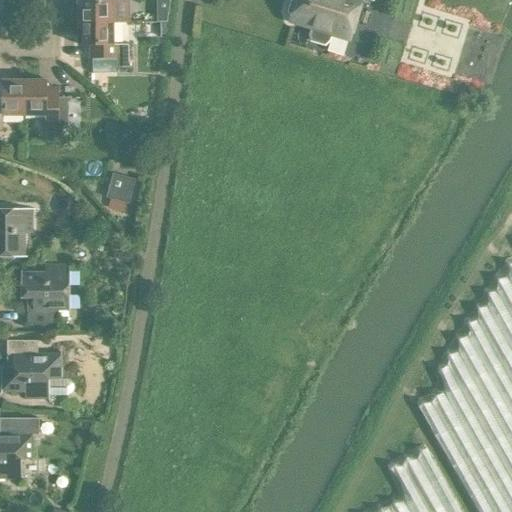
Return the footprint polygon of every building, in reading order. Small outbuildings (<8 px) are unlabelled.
[(128,0),(77,0),(78,21),(113,22),(128,22),(128,0)] [(172,19),(172,0),(148,0),(148,19),(172,19)] [(324,42),(327,39),(330,31),(349,37),(360,0),(362,0),(368,2),(368,0),(296,0),(297,0),(292,2),(290,10),(293,14),(291,19),(313,25),(310,34),(312,39),(324,42)] [(78,44),(90,44),(90,57),(117,57),(117,67),(129,67),(129,43),(113,42),(113,22),(78,21),(78,44)] [(0,84),(0,130),(2,130),(2,114),(24,114),(24,79),(2,79),(2,85),(0,84)] [(46,89),(46,79),(24,79),(24,114),(46,114),(46,131),(57,131),(58,89),(46,89)] [(120,188),(109,186),(106,198),(128,204),(135,180),(123,176),(120,188)] [(32,233),(32,208),(0,207),(0,257),(24,257),(24,233),(32,233)] [(57,309),(69,309),(69,264),(44,264),(44,272),(20,272),(20,297),(32,297),(32,308),(26,308),(26,323),(57,323),(57,309)] [(65,379),(61,379),(61,354),(37,354),(37,340),(6,340),(6,356),(12,356),(12,366),(0,365),(0,389),(0,391),(24,391),(24,399),(49,399),(49,395),(66,395),(70,394),(72,391),(74,387),(72,383),(69,380),(65,379)] [(10,434),(10,420),(0,419),(0,478),(21,479),(21,459),(33,459),(33,434),(10,434)]
